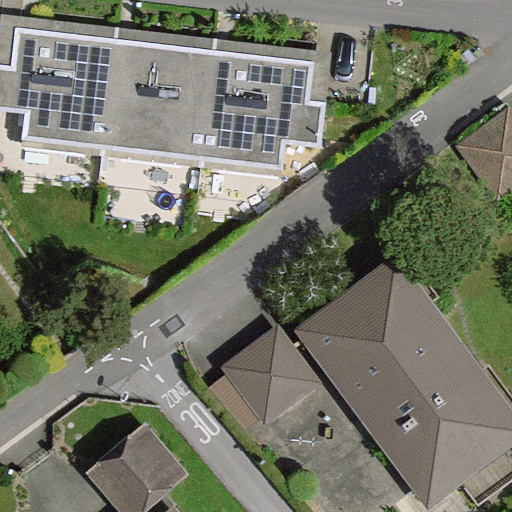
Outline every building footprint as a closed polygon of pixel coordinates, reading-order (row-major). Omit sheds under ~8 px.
[(83,27),(0,19),(0,139),(81,148),(83,27)] [(211,37),(83,27),(81,148),(208,158),(211,37)] [(330,46),(211,37),(208,158),(323,169),(330,46)] [(511,103),(469,142),(511,190),(511,103)] [(435,511),(511,455),(511,402),(404,259),(302,335),(434,511),(435,511)] [(160,417),(100,463),(137,511),(145,511),(201,470),(160,417)]
